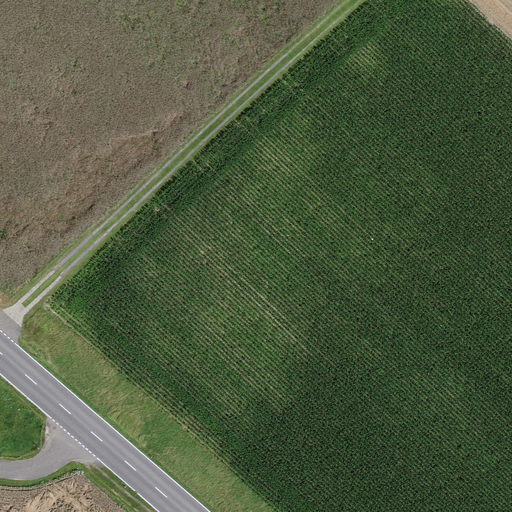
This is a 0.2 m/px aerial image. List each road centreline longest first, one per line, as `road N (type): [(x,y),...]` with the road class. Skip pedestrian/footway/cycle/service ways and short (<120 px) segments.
road 1 (track): [(355,0),(0,328)]
road 2 (primary): [(183,511),(84,426)]
